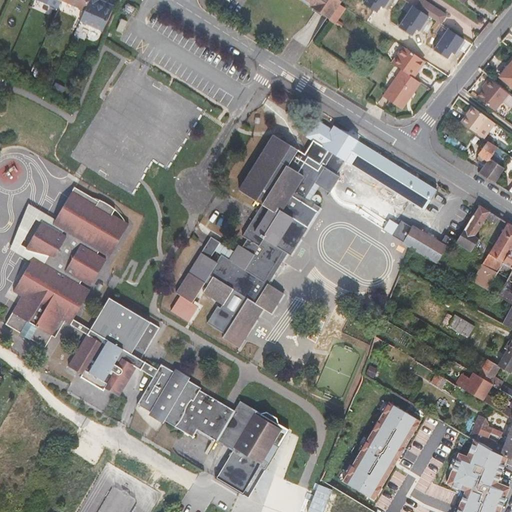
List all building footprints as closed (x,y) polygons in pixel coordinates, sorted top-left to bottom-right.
[(66,0),(39,0),(62,10),(65,3),(65,2),(66,0)] [(93,0),(70,0),(69,4),(88,12),(93,0)] [(103,0),(93,0),(88,12),(83,23),(106,33),(109,26),(116,11),(102,4),(103,0)] [(340,4),(342,0),(301,0),(329,18),(340,4)] [(387,0),(365,0),(363,3),(376,12),(381,5),(383,7),(387,0)] [(423,0),(419,0),(415,7),(440,23),(446,15),(423,0)] [(128,3),(123,11),(130,16),(136,8),(128,3)] [(329,20),(330,21),(335,24),(345,7),(340,4),(329,18),(329,20)] [(122,19),(117,31),(123,34),(128,21),(122,19)] [(464,38),(448,28),(434,49),(447,58),(451,51),(454,53),(464,38)] [(414,76),(426,59),(404,45),(392,62),(402,68),(414,76)] [(511,60),(499,76),(511,86),(511,60)] [(402,109),(422,81),(414,76),(402,68),(383,96),(402,109)] [(511,107),(511,95),(490,77),(485,84),(487,85),(484,88),(478,95),(495,110),(503,100),(511,108),(511,107)] [(495,123),(472,106),(460,121),(484,137),(495,123)] [(189,271),(181,284),(176,292),(181,295),(171,310),(189,321),(200,304),(194,300),(198,294),(202,287),(205,289),(203,292),(222,304),(221,307),(218,306),(208,322),(225,334),(223,337),(240,347),(253,327),(264,308),(271,313),(284,294),(268,284),(288,253),(291,255),(320,207),(314,203),(317,199),(313,197),(308,194),(315,182),(320,185),(330,192),(340,176),(335,173),(344,159),(347,161),(424,209),(436,189),(359,141),(333,125),(331,128),(317,120),(307,136),(313,140),(305,154),(274,134),(239,190),(262,204),(263,204),(243,235),(248,238),(243,247),(238,244),(234,251),(220,242),(211,237),(201,252),(189,271)] [(486,163),(480,172),(495,182),(504,167),(499,164),(490,158),(497,146),(488,140),(478,155),(479,155),(477,157),(486,163)] [(490,158),(499,164),(507,153),(497,146),(490,158)] [(313,197),(320,185),(315,182),(308,194),(313,197)] [(74,186),(72,190),(96,204),(99,200),(74,186)] [(74,318),(74,317),(91,289),(78,282),(80,279),(91,285),(106,259),(96,254),(98,250),(109,257),(116,246),(129,223),(113,214),(115,209),(114,207),(110,204),(105,202),(99,199),(99,200),(96,204),(72,190),(59,212),(55,218),(52,223),(63,230),(61,233),(41,221),(26,248),(37,251),(49,254),(44,262),(34,256),(31,261),(17,284),(13,291),(21,296),(13,311),(6,324),(20,332),(20,333),(30,339),(31,339),(45,347),(53,335),(62,319),(70,324),(74,318)] [(450,238),(456,242),(474,213),(455,202),(445,218),(454,223),(446,235),(450,238)] [(10,249),(31,261),(34,256),(44,262),(49,254),(37,251),(26,248),(21,245),(32,216),(41,221),(61,233),(63,230),(52,223),(55,218),(29,203),(10,249)] [(475,235),(485,218),(490,211),(480,204),(474,213),(456,242),(471,251),(479,238),(475,235)] [(495,224),(499,217),(490,211),(485,218),(495,224)] [(410,246),(436,261),(446,245),(441,242),(412,225),(412,226),(401,220),(392,235),(404,242),(403,242),(410,246)] [(494,279),(503,262),(511,247),(511,224),(508,222),(489,253),(482,264),(479,270),(473,281),(488,289),(494,279)] [(450,238),(446,235),(445,234),(441,242),(446,245),(450,238)] [(511,247),(503,262),(511,267),(511,247)] [(511,267),(503,262),(494,279),(503,285),(498,295),(511,303),(511,306),(503,322),(511,326),(511,267)] [(74,318),(70,324),(87,335),(68,366),(77,372),(82,374),(81,377),(104,390),(105,388),(119,396),(136,367),(153,377),(156,372),(158,369),(141,359),(160,326),(109,296),(91,328),(74,318)] [(455,329),(462,318),(455,314),(448,325),(455,329)] [(461,333),(468,322),(462,318),(455,329),(461,333)] [(475,325),(468,322),(461,333),(468,337),(475,325)] [(508,349),(499,364),(501,366),(510,371),(511,368),(511,341),(510,345),(507,343),(504,347),(508,349)] [(511,394),(511,388),(503,383),(504,381),(495,376),(501,366),(499,364),(488,358),(478,374),(494,383),(511,394)] [(161,363),(159,367),(158,369),(156,372),(153,377),(137,404),(150,411),(153,407),(167,416),(165,420),(193,436),(197,429),(218,441),(233,450),(222,468),(245,481),(256,463),(259,465),(265,469),(269,462),(278,446),(282,440),(289,429),(279,423),(277,417),(266,411),(261,412),(240,400),(235,410),(200,389),(201,387),(189,380),(186,384),(171,375),(174,371),(161,363)] [(186,384),(189,380),(190,377),(176,368),(174,371),(171,375),(186,384)] [(447,379),(437,372),(432,381),(442,388),(447,379)] [(511,417),(511,409),(496,399),(487,394),(494,383),(478,374),(474,372),(470,378),(462,373),(455,384),(511,417)] [(390,402),(344,481),(375,499),(421,420),(390,402)] [(153,407),(150,411),(149,414),(163,423),(165,420),(167,416),(153,407)] [(479,414),(469,436),(474,439),(477,441),(485,445),(488,438),(491,432),(500,436),(501,432),(493,429),(494,427),(487,424),(482,422),(485,417),(479,414)] [(511,458),(511,425),(501,454),(508,457),(511,458)] [(496,443),(488,438),(485,445),(492,449),(495,444),(496,443)] [(457,511),(499,511),(510,487),(498,482),(508,457),(501,454),(492,449),(485,445),(477,441),(474,439),(468,456),(459,452),(447,483),(466,490),(457,511)] [(495,444),(492,449),(501,454),(503,448),(495,444)] [(249,483),(259,465),(256,463),(245,481),(249,483)] [(243,492),(249,483),(245,481),(222,468),(217,477),(243,492)]
